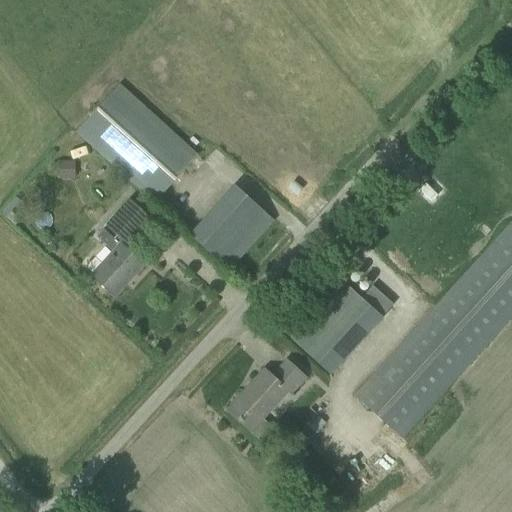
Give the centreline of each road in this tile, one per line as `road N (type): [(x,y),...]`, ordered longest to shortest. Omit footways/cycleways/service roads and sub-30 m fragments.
road 1 (track): [(242,309),(502,32)]
road 2 (unclassified): [(51,511),(242,309)]
